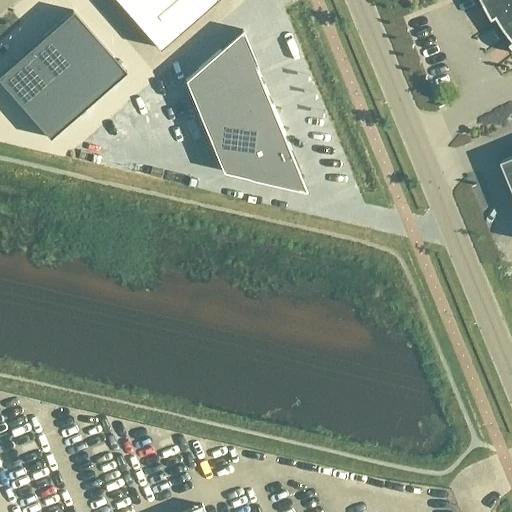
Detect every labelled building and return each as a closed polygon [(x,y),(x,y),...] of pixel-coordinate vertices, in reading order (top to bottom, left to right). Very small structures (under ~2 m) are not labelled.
[(114,0),(159,50),(216,0),(114,0)] [(511,0),(480,0),(484,6),(488,13),(492,20),(496,18),(501,26),(493,31),(499,41),(507,35),(511,41),(511,43),(509,45),(511,48),(511,49),(511,0)] [(0,83),(49,140),(125,73),(72,12),(0,75),(0,83)] [(417,52),(436,51),(435,14),(416,14),(417,52)] [(299,175),(301,175),(242,31),(184,82),(222,173),(289,189),(289,186),(299,175)] [(511,157),(500,163),(511,191),(511,157)]
